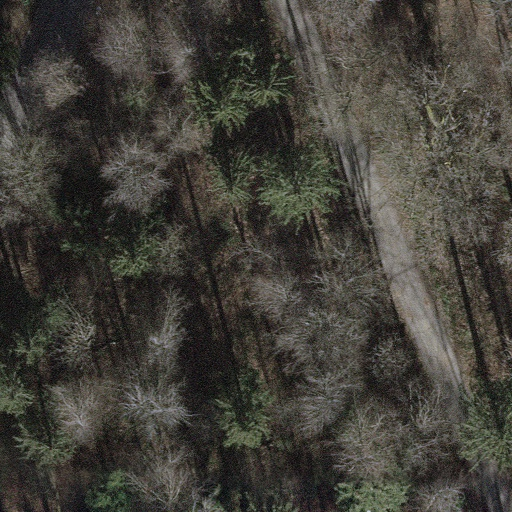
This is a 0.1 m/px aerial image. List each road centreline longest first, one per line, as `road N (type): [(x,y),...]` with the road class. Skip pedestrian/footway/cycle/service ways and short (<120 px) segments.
road 1 (track): [(506,511),(285,0)]
road 2 (residential): [(75,0),(46,76),(0,132)]
